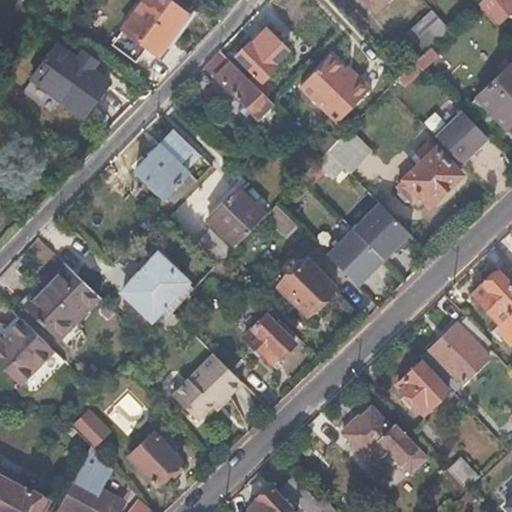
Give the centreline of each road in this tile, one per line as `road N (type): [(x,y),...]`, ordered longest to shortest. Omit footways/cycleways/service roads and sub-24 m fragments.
road 1 (residential): [(511,205),(191,511)]
road 2 (residential): [(0,261),(253,0)]
